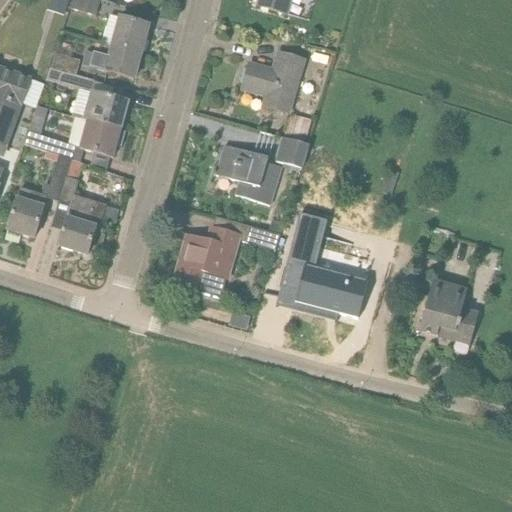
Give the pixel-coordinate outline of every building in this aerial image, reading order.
[(49,0),(46,12),(64,18),(69,0),(49,0)] [(100,2),(91,0),(72,0),(69,11),(95,19),(100,2)] [(258,0),(256,7),(287,15),(291,0),(258,0)] [(118,21),(112,44),(141,53),(148,28),(119,20),(118,21)] [(112,44),(108,59),(86,53),(82,67),(133,82),(141,53),(112,44)] [(302,62),(277,55),(271,73),(248,66),(241,91),(269,99),(266,109),(287,115),(302,62)] [(50,70),(75,78),(79,63),(55,56),(50,70)] [(0,146),(6,149),(30,81),(0,70),(0,146)] [(93,83),(75,78),(50,70),(49,70),(46,82),(90,95),(91,95),(93,83)] [(90,95),(83,122),(119,132),(126,105),(120,103),(123,91),(113,89),(110,100),(91,95),(90,95)] [(305,143),(311,121),(290,116),(284,137),(305,143)] [(46,153),(45,154),(72,163),(82,166),(83,166),(80,165),(83,153),(97,156),(98,153),(108,156),(107,159),(111,160),(115,147),(121,148),(125,134),(119,132),(83,122),(83,123),(87,124),(80,149),(27,133),(23,146),(46,153)] [(275,164),(301,171),(302,171),(308,147),(282,140),(275,164)] [(224,148),(215,177),(243,186),(239,199),(269,208),(280,170),(266,165),(267,161),(224,148)] [(59,204),(72,163),(45,154),(44,160),(57,163),(49,188),(44,186),(41,196),(19,190),(16,202),(7,232),(33,241),(42,210),(46,200),(59,204)] [(82,166),(72,163),(59,204),(70,207),(66,220),(57,248),(86,257),(94,230),(100,231),(106,211),(73,201),(82,166)] [(289,307),(351,325),(362,287),(310,273),(321,230),(323,226),(295,219),(275,291),(292,296),(289,307)] [(185,239),(172,287),(218,301),(219,299),(216,299),(221,279),(226,281),(238,239),(239,239),(243,227),(222,222),(219,233),(210,231),(206,245),(185,239)] [(268,235),(280,239),(283,227),(271,223),(268,235)] [(433,282),(421,324),(419,332),(469,346),(478,314),(461,310),(467,291),(433,282)]
